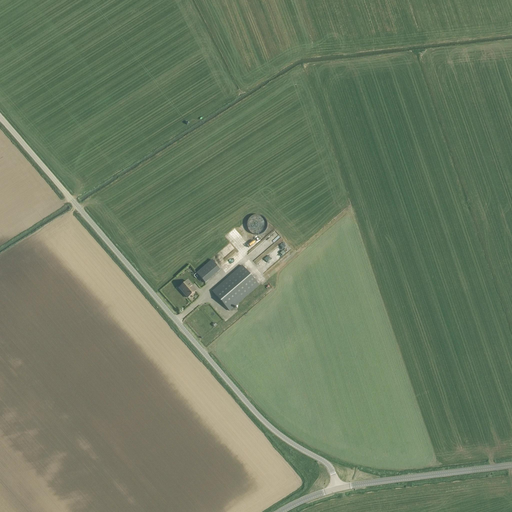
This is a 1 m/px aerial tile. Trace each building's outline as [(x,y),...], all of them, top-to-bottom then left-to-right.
[(260,231),(262,217),(251,216),(249,229),(260,231)] [(235,229),(226,237),(230,242),(239,234),(235,229)] [(263,260),(273,263),(291,248),(284,241),(273,251),(272,251),(270,248),(271,244),(280,236),(275,231),(257,246),(257,248),(257,249),(263,251),(269,246),(268,248),(263,252),(266,253),(266,254),(268,254),(267,256),(266,256),(265,258),(268,261),(264,260),(263,260)] [(253,261),(257,267),(260,264),(259,262),(263,260),(260,256),(253,261)] [(220,272),(211,261),(196,274),(205,285),(220,272)] [(259,286),(242,266),(212,292),(229,311),(259,286)] [(196,291),(187,281),(179,288),(188,298),(196,291)]
